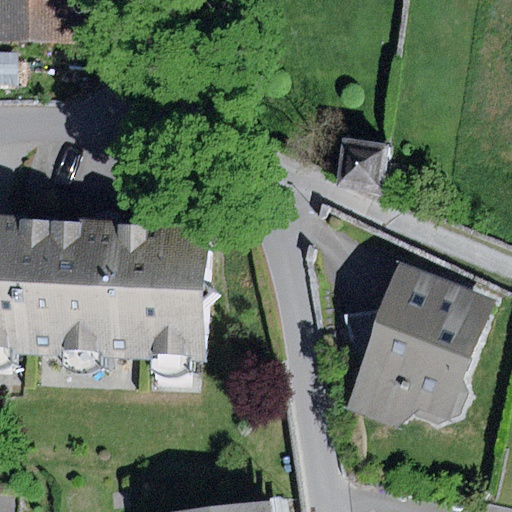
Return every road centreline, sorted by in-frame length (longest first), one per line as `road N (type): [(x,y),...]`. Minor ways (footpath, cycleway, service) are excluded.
road 1 (residential): [(340,511),(266,169)]
road 2 (residential): [(266,169),(511,269)]
road 3 (residential): [(266,169),(140,95)]
road 4 (residential): [(140,95),(103,117),(0,120)]
